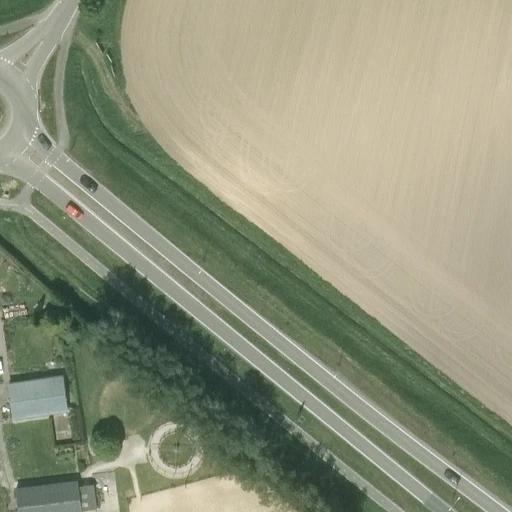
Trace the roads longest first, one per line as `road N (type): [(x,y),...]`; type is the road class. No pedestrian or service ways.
road 1 (secondary): [(493,511),(30,136)]
road 2 (secondary): [(7,161),(444,511)]
